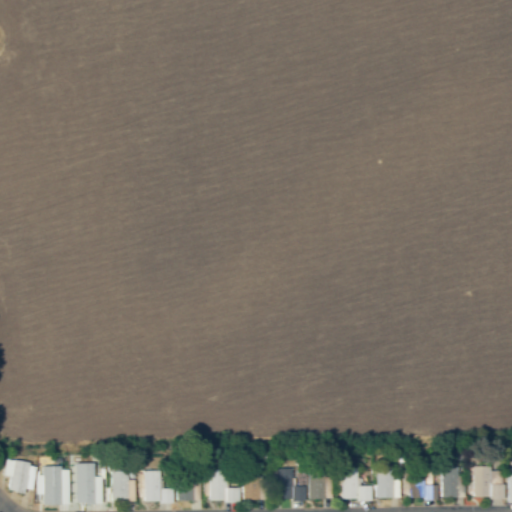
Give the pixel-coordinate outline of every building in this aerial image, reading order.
[(27,489),(31,463),(1,459),(0,463),(0,475),(5,476),(3,490),(19,492),(20,488),(27,489)] [(429,484),(428,465),(399,466),(400,498),(434,497),(434,484),(429,484)] [(499,498),(500,484),(483,484),(483,466),(469,465),(469,497),(499,498)] [(453,466),(437,467),(437,497),(454,497),(453,466)] [(511,466),(503,467),(503,503),(511,502),(511,466)] [(303,498),(326,498),(327,477),(322,477),(322,468),(304,467),(303,498)] [(335,468),(336,499),(352,498),(351,467),(335,468)] [(395,474),(388,474),(388,467),(372,467),(371,497),(395,498),(395,474)] [(289,468),(270,468),(270,499),(301,500),(301,486),(288,485),(289,468)] [(130,500),(129,479),(122,479),(122,470),(105,471),(107,501),(130,500)] [(195,499),(195,480),(162,480),(162,470),(137,470),(137,501),(168,501),(168,499),(195,499)] [(234,487),(222,487),(222,470),(204,470),(203,501),(234,501),(234,487)] [(89,471),(73,471),(73,502),(103,502),(103,488),(89,488),(89,471)] [(497,471),(483,471),(484,483),(498,483),(497,471)] [(239,488),(239,499),(264,498),(263,477),(250,478),(251,487),(239,488)] [(366,485),(353,486),(353,501),(367,501),(366,485)]
